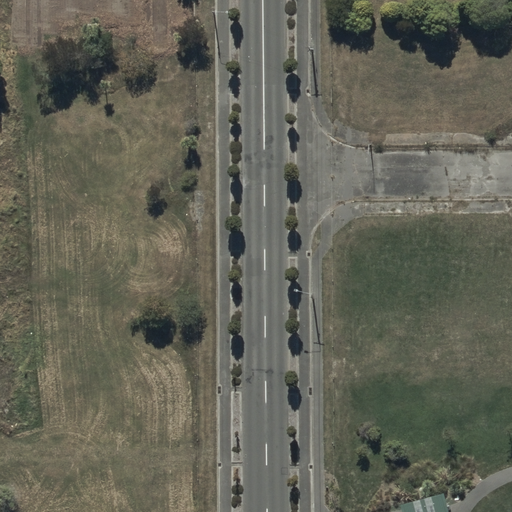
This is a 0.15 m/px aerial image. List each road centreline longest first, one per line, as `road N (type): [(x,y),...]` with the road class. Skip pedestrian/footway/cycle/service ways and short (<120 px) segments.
road 1 (tertiary): [(262,0),(267,511)]
road 2 (track): [(301,173),(511,173)]
